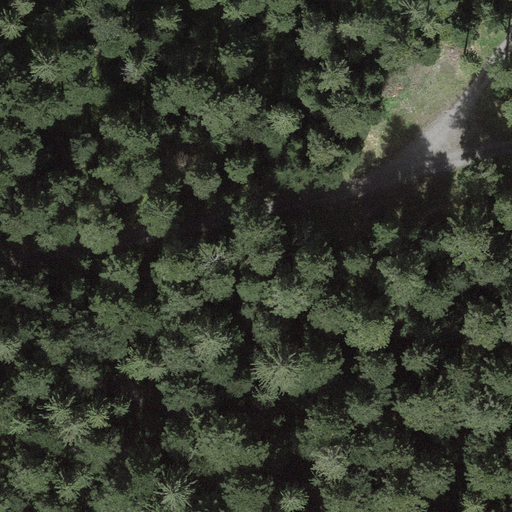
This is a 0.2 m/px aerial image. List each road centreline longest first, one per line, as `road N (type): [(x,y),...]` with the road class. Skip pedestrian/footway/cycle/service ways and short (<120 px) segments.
road 1 (track): [(0,262),(511,147)]
road 2 (track): [(439,165),(473,90),(511,40)]
road 3 (track): [(0,447),(115,511)]
